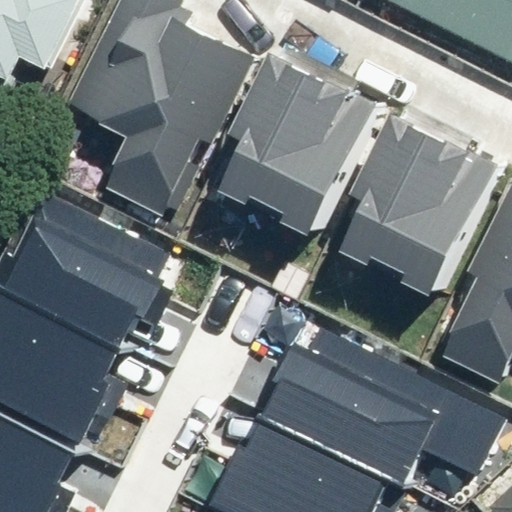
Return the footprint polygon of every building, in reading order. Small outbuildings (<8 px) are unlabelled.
[(0,0),(0,91),(23,49),(54,66),(86,6),(73,0),(0,0)] [(511,139),(206,0),(103,0),(53,110),(113,137),(96,174),(180,212),(202,165),(470,288),(445,341),(511,371),(511,139)] [(511,0),(402,0),(511,54),(511,0)] [(53,210),(19,278),(130,336),(151,295),(161,300),(176,272),(53,210)] [(19,278),(0,313),(0,381),(98,433),(145,344),(130,336),(19,278)] [(325,316),(285,403),(397,454),(414,461),(422,444),(473,467),(505,397),(325,316)] [(0,398),(0,501),(23,511),(60,511),(94,442),(0,398)] [(258,431),(233,490),(284,511),(371,511),(397,454),(285,403),(271,437),(258,431)] [(511,511),(511,494),(495,511),(496,511),(511,511)]
